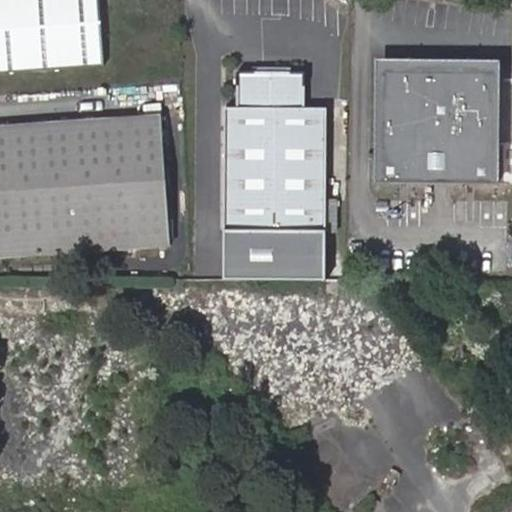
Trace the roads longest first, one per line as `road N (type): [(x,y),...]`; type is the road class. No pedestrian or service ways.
road 1 (unknown): [(377,75),(365,148),(375,188),(498,197)]
road 2 (unknown): [(205,0),(206,8),(292,34),(377,75)]
